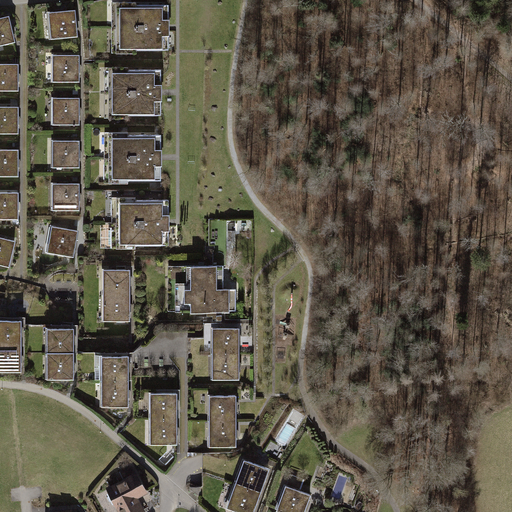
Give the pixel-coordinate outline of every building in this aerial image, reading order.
[(168,5),(116,5),(116,25),(112,25),(112,29),(116,29),(116,50),(168,49),(168,30),(168,27),(168,24),(168,5)] [(75,10),(50,12),(52,37),(77,35),(75,10)] [(8,16),(0,18),(0,44),(14,41),(8,16)] [(78,53),(54,53),(53,79),(78,79),(78,53)] [(18,64),(0,63),(0,88),(18,89),(18,64)] [(161,70),(109,70),(109,90),(104,90),(104,94),(109,94),(109,114),(161,115),(161,95),(161,92),(161,89),(161,70)] [(79,98),(53,98),(53,123),(79,123),(79,98)] [(18,107),(0,106),(0,131),(18,132),(18,107)] [(161,134),(108,135),(109,155),(104,155),(104,159),(109,159),(109,180),(161,180),(161,160),(161,157),(161,154),(161,134)] [(79,141),(53,141),(53,166),(79,166),(79,141)] [(18,149),(0,149),(0,174),(18,175),(18,149)] [(78,183),(53,183),(53,208),(78,208),(78,183)] [(18,192),(0,192),(0,217),(18,217),(18,192)] [(168,199),(116,200),(116,220),(112,220),(112,225),(116,225),(116,230),(109,230),(109,244),(116,244),(116,245),(169,245),(169,225),(169,221),(169,219),(168,199)] [(77,230),(52,226),(48,251),(73,255),(77,230)] [(15,241),(0,236),(0,263),(9,265),(15,241)] [(213,265),(192,266),(192,311),(214,311),(213,265)] [(223,265),(213,265),(214,311),(236,310),(236,289),(223,289),(223,265)] [(170,290),(171,311),(192,311),(192,266),(178,266),(178,290),(170,290)] [(104,270),(104,294),(129,294),(129,270),(104,270)] [(129,294),(104,294),(104,319),(129,319),(129,294)] [(0,320),(0,345),(20,345),(20,320),(0,320)] [(48,328),(48,353),(73,353),(73,328),(48,328)] [(213,328),(213,353),(238,353),(238,328),(213,328)] [(20,345),(0,345),(0,370),(20,370),(20,345)] [(73,353),(48,353),(48,378),(73,378),(73,353)] [(238,353),(213,353),(213,378),(238,378),(238,353)] [(103,379),(103,380),(128,380),(128,355),(106,356),(106,354),(95,354),(96,379),(103,379)] [(128,380),(103,380),(103,405),(128,405),(128,380)] [(151,393),(151,418),(176,418),(176,393),(151,393)] [(210,395),(210,420),(235,420),(235,395),(210,395)] [(176,418),(151,418),(151,443),(176,442),(176,418)] [(235,420),(210,420),(210,445),(235,445),(235,420)] [(245,460),(236,483),(260,492),(268,468),(245,460)] [(136,475),(109,488),(110,490),(106,492),(103,496),(108,505),(113,505),(117,503),(121,511),(142,511),(134,496),(144,491),(136,475)] [(236,483),(228,506),(242,511),(252,511),(260,492),(236,483)] [(278,509),(280,509),(286,511),(303,511),(310,494),(286,485),(278,509)]
